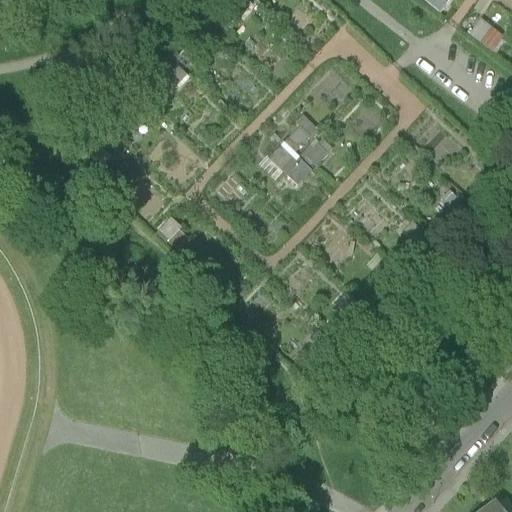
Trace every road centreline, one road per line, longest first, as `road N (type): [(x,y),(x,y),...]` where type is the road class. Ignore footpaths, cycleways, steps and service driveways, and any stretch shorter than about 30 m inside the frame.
road 1 (track): [(422,43),(390,78),(341,39),(197,194),(276,267),(424,111)]
road 2 (residential): [(511,397),(406,511)]
